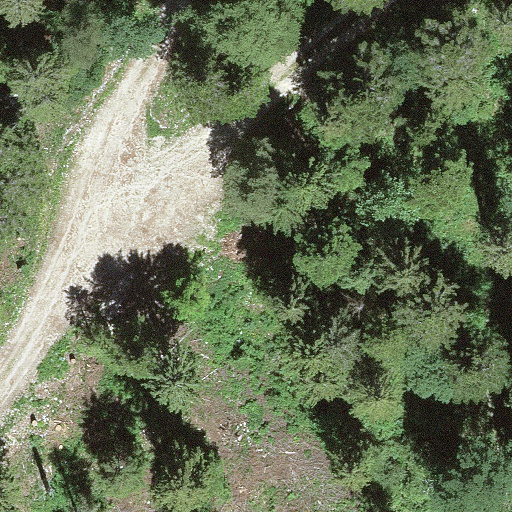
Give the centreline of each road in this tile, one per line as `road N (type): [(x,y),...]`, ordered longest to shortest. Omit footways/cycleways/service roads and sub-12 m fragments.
road 1 (track): [(183,0),(111,155),(121,194),(176,177),(382,0)]
road 2 (track): [(121,194),(0,366)]
